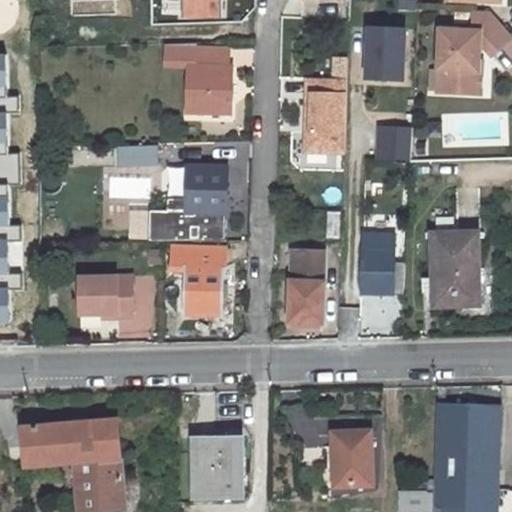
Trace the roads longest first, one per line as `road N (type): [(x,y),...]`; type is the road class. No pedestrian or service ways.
road 1 (residential): [(258,360),(269,0)]
road 2 (residential): [(0,365),(258,360)]
road 3 (residential): [(258,360),(511,357)]
